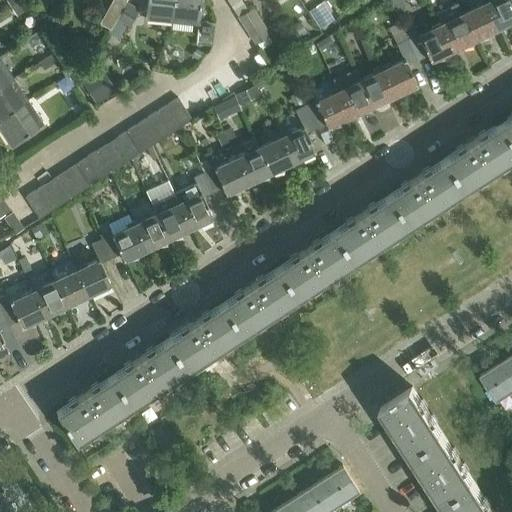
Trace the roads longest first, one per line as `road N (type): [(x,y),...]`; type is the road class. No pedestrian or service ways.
road 1 (residential): [(16,406),(511,80)]
road 2 (residential): [(330,412),(511,294)]
road 3 (residential): [(177,511),(330,412)]
road 4 (residential): [(82,511),(16,406)]
